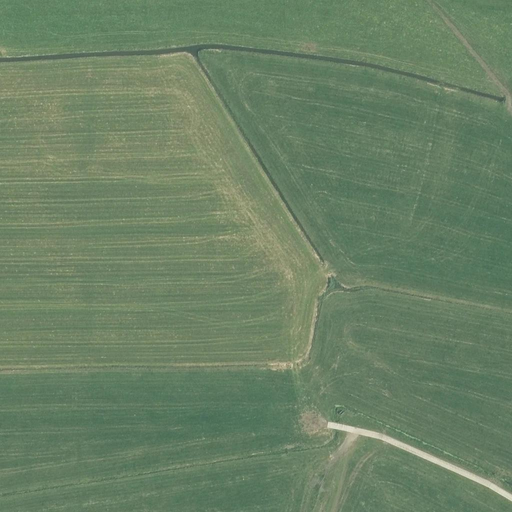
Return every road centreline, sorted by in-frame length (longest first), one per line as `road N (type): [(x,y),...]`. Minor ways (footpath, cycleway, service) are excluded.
road 1 (track): [(511,500),(376,434),(326,423),(305,398),(291,359),(317,279),(352,259)]
road 2 (track): [(511,110),(510,97),(424,0)]
